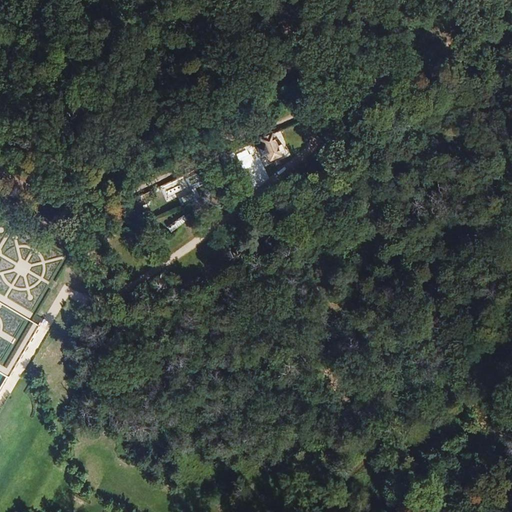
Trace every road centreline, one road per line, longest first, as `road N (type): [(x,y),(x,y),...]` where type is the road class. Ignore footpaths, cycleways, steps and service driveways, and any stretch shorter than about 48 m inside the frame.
road 1 (track): [(67,291),(108,304),(131,292),(289,169),(379,79)]
road 2 (track): [(511,31),(234,139)]
road 3 (track): [(0,175),(80,206),(234,139)]
road 4 (track): [(171,0),(234,139)]
road 5 (track): [(45,330),(67,291),(0,251)]
